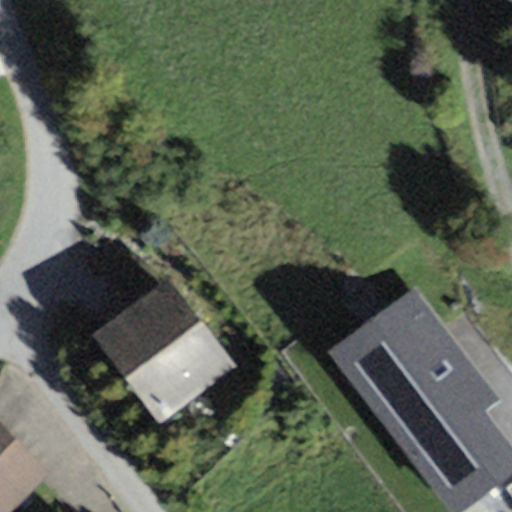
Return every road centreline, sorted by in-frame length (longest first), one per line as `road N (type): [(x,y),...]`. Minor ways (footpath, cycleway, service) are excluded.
road 1 (residential): [(0,320),(42,262),(55,190),(0,25)]
road 2 (track): [(511,216),(484,147),(467,0)]
